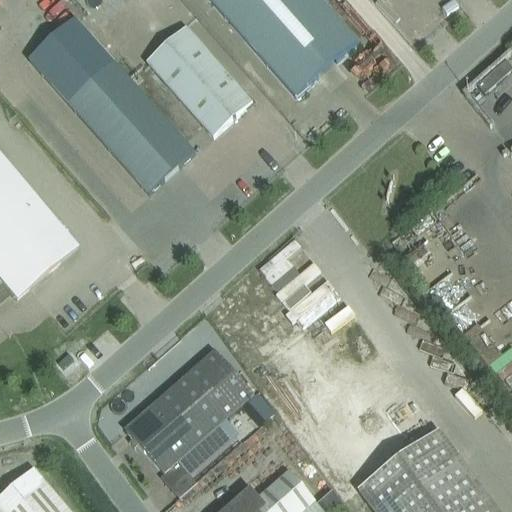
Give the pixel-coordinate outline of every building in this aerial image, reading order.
[(360,47),(318,0),(206,0),(297,102),(360,47)] [(75,22),(29,63),(69,107),(149,198),(196,157),(115,66),(75,22)] [(253,107),(187,31),(147,66),(214,141),(253,107)] [(0,305),(10,296),(15,303),(77,251),(0,159),(0,305)] [(173,478),(180,472),(180,465),(241,411),(254,400),(216,356),(126,434),(164,479),(165,478),(173,478)] [(258,397),(254,400),(241,411),(260,432),(276,418),(258,397)] [(495,511),(439,435),(358,495),(371,511),(495,511)] [(67,511),(35,473),(0,502),(0,511),(67,511)] [(337,511),(342,507),(331,495),(317,508),(289,476),(258,503),(250,493),(229,511),(337,511)]
